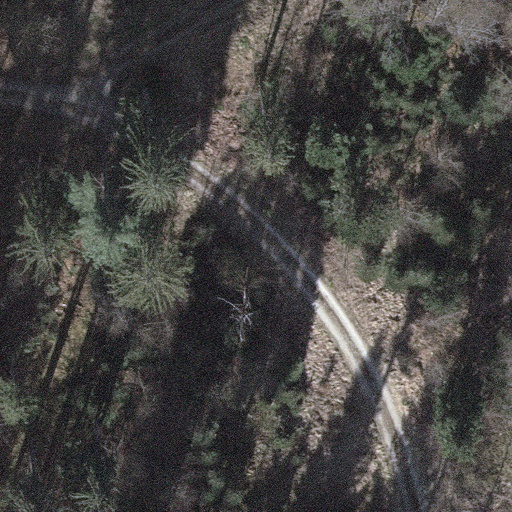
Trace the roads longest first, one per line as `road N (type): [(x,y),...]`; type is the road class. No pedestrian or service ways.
road 1 (track): [(0,108),(228,200),(359,396),(394,511)]
road 2 (track): [(24,118),(254,0)]
